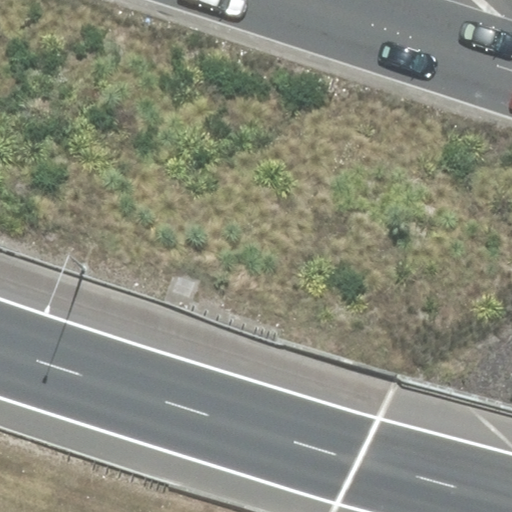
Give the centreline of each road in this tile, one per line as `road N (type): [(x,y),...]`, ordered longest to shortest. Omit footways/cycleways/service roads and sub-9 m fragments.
road 1 (motorway): [(0,347),(511,507)]
road 2 (trunk): [(294,0),(511,72)]
